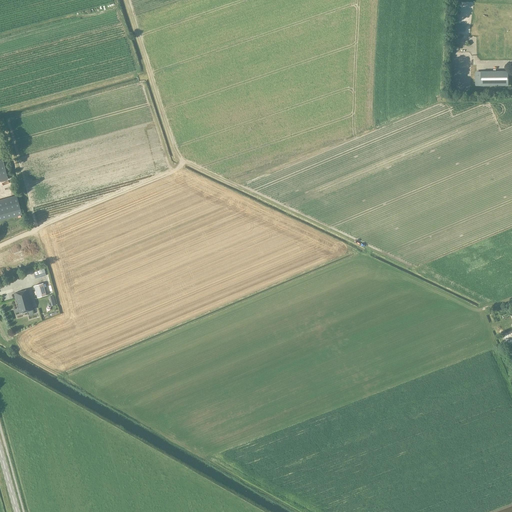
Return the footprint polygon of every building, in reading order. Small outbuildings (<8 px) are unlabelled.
[(475,72),(475,86),(486,85),(486,86),(508,86),(508,71),(475,72)] [(0,160),(0,181),(8,179),(5,167),(6,167),(6,164),(8,163),(7,159),(0,160)] [(16,195),(0,199),(0,220),(22,215),(16,195)] [(46,275),(43,267),(33,271),(35,279),(46,275)] [(37,298),(46,295),(43,283),(33,286),(35,291),(34,292),(35,295),(36,294),(37,298)] [(14,293),(19,313),(32,310),(27,290),(14,293)]
